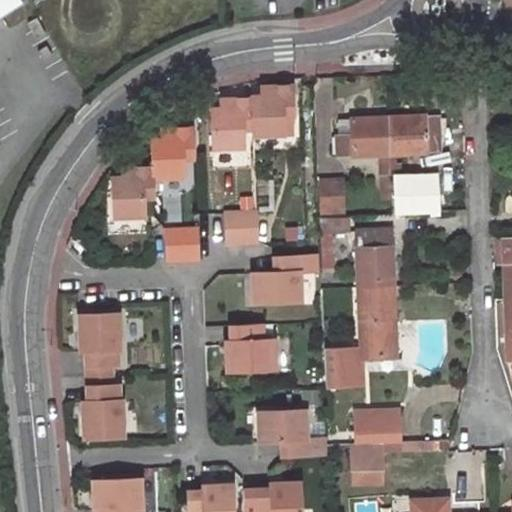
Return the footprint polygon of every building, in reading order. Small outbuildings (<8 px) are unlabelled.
[(244,100),(244,101),(246,130),(246,138),(277,136),(276,119),(286,118),(285,89),(254,91),(254,99),(244,100)] [(246,130),(244,101),(213,103),(214,112),(204,112),(206,150),(237,149),(236,131),(246,130)] [(425,147),(424,113),(384,114),(385,151),(426,151),(425,147)] [(424,113),(425,147),(441,146),(440,114),(424,113)] [(384,114),(348,115),(349,152),(379,152),(380,160),(376,160),(377,200),(387,199),(385,151),(384,114)] [(348,115),(334,115),(335,153),(349,152),(348,115)] [(155,141),(145,141),(146,170),(146,179),(177,178),(176,160),(186,160),(185,131),(154,132),(155,141)] [(116,180),(106,180),(106,185),(107,217),(138,216),(137,199),(147,198),(146,179),(146,170),(115,171),(116,180)] [(388,171),(389,214),(437,214),(436,171),(388,171)] [(337,208),(335,175),(312,176),(313,209),(337,208)] [(249,211),(218,212),(219,242),(250,241),(249,211)] [(340,214),(314,215),(314,229),(326,229),(341,228),(340,214)] [(352,228),(354,285),(391,284),(389,235),(388,227),(352,228)] [(190,228),(159,230),(160,260),(191,258),(190,228)] [(327,268),(326,229),(314,229),(315,268),(327,268)] [(511,293),(511,231),(500,232),(502,294),(511,293)] [(293,270),(313,270),(312,254),(278,255),(278,270),(245,272),(246,302),(294,300),(293,270)] [(300,274),(299,301),(312,301),(312,274),(300,274)] [(356,345),(316,347),(318,387),(358,385),(357,356),(394,354),(391,284),(354,285),(356,345)] [(511,293),(502,294),(503,336),(507,336),(511,336),(511,293)] [(80,351),(81,366),(107,365),(113,365),(112,350),(115,350),(113,313),(74,314),(75,351),(80,351)] [(256,324),(224,325),(224,340),(220,340),(221,371),(268,369),(267,338),(256,339),(256,324)] [(81,366),(81,376),(107,375),(107,365),(81,366)] [(81,376),(81,386),(107,385),(107,375),(81,376)] [(107,385),(81,386),(82,401),(77,401),(78,438),(118,437),(116,399),(114,400),(114,385),(107,385)] [(377,463),(376,436),(393,436),(392,419),(390,419),(389,405),(378,405),(378,408),(378,420),(366,420),(350,420),(351,437),(343,437),(344,464),(377,463)] [(378,420),(378,408),(366,408),(366,420),(378,420)] [(321,453),(320,437),(300,438),(299,409),(251,411),(253,441),(276,440),(276,455),(321,453)] [(135,478),(88,479),(89,510),(94,510),(93,511),(121,511),(121,508),(137,508),(135,478)] [(265,490),(265,495),(250,495),(250,511),(296,511),(296,488),(265,490)] [(198,495),(182,496),(183,511),(228,511),(228,489),(197,490),(198,495)] [(451,511),(450,495),(409,496),(408,511),(451,511)]
